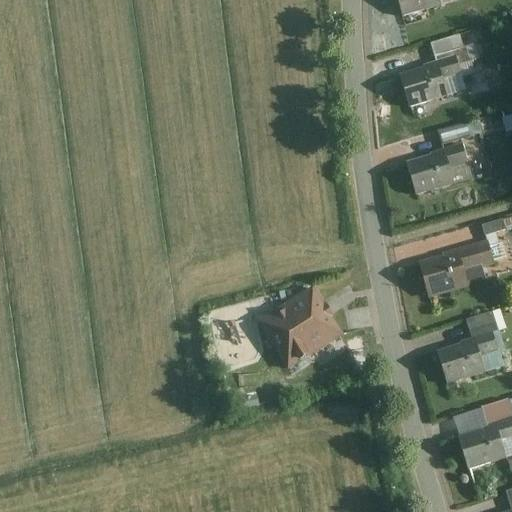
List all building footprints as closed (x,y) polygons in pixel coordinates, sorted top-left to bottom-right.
[(396,0),(400,18),(460,4),(458,0),(396,0)] [(439,67),(402,77),(411,110),(467,95),(458,62),(471,59),(465,36),(432,44),(439,67)] [(487,90),(503,89),(501,67),(485,68),(487,90)] [(442,144),(469,136),(465,123),(438,131),(442,144)] [(463,143),(406,163),(418,196),(474,176),(463,143)] [(490,246),(421,266),(431,298),(472,286),(468,271),(495,264),(490,246)] [(310,288),(255,322),(286,372),(342,337),(310,288)] [(497,331),(440,348),(450,383),(507,366),(497,331)] [(511,423),(458,437),(467,470),(511,458),(511,423)]
